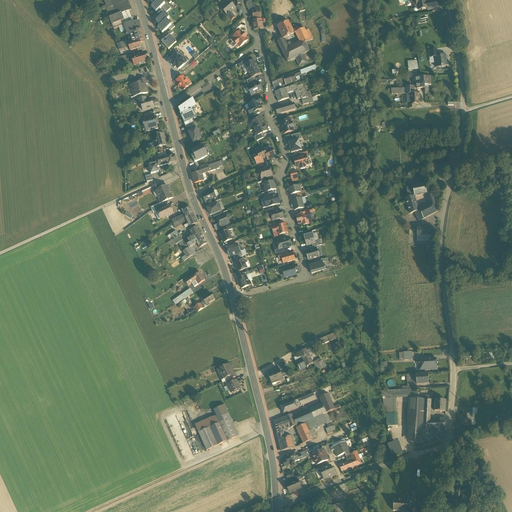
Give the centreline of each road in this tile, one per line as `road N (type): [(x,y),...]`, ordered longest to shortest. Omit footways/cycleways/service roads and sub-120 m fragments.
road 1 (residential): [(446,0),(462,109),(439,235),(455,369),(448,442)]
road 2 (residential): [(232,297),(304,278),(259,45)]
road 3 (tertiary): [(276,503),(232,297)]
road 4 (track): [(184,169),(0,253)]
road 5 (tertiary): [(232,297),(169,108)]
road 6 (track): [(266,431),(88,511)]
